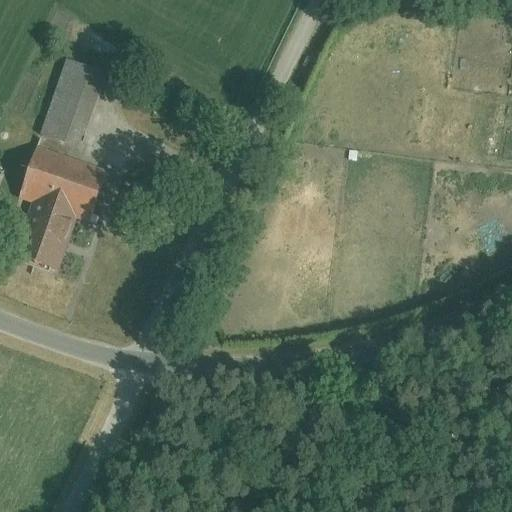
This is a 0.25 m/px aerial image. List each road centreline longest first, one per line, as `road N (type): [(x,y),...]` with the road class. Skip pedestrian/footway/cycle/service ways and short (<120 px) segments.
road 1 (unclassified): [(321,0),(146,373)]
road 2 (unclassified): [(146,373),(333,363),(511,289)]
road 3 (unclassified): [(0,321),(146,373)]
road 4 (unclassified): [(146,373),(76,511)]
